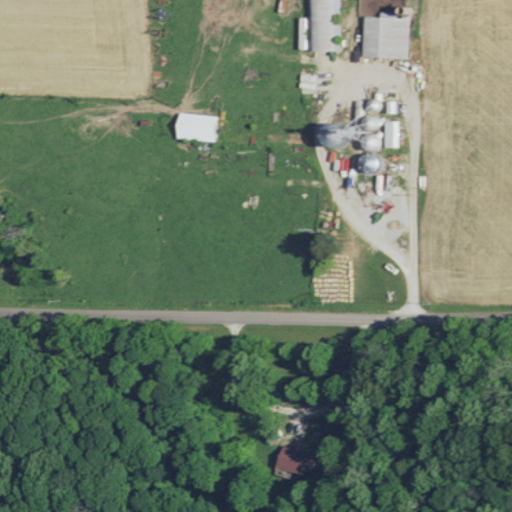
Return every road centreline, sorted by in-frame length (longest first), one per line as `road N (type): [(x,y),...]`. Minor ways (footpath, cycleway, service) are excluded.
road 1 (residential): [(0,316),(413,326),(511,317)]
road 2 (residential): [(416,171),(415,271),(341,204),(340,149),(364,67),(397,63),(414,82),(416,171)]
